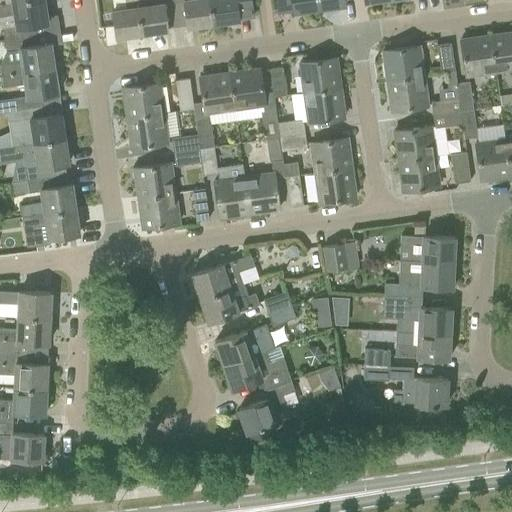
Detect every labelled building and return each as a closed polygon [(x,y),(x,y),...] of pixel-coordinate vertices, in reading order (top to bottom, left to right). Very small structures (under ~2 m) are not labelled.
[(44,0),(25,0),(0,4),(0,22),(4,27),(5,39),(39,34),(37,24),(48,23),(44,0)] [(137,0),(125,0),(127,8),(112,10),(116,37),(142,34),(137,0)] [(137,0),(142,34),(168,30),(167,24),(177,22),(174,0),(137,0)] [(188,27),(213,23),(210,0),(174,0),(177,22),(187,21),(188,27)] [(210,0),(213,23),(240,20),(239,18),(254,16),(251,0),(210,0)] [(277,0),(279,12),(293,10),(294,12),(319,8),(318,0),(277,0)] [(318,0),(319,8),(345,4),(344,0),(318,0)] [(511,32),(491,35),(496,71),(511,68),(511,32)] [(40,44),(39,34),(5,39),(7,51),(0,64),(2,76),(55,68),(51,43),(40,44)] [(496,71),(491,35),(461,39),(467,75),(496,71)] [(433,73),(447,71),(455,70),(454,62),(451,42),(437,45),(440,64),(432,65),(433,73)] [(383,50),(388,80),(423,75),(419,45),(383,50)] [(300,62),(304,93),(340,88),(336,57),(300,62)] [(273,91),(274,97),(287,94),(286,87),(283,67),(270,69),(273,91)] [(14,98),(15,110),(43,105),(42,95),(58,93),(55,68),(2,76),(4,86),(25,83),(27,96),(14,98)] [(265,138),(280,136),(278,122),(274,97),(273,91),(263,93),(260,68),(229,72),(235,110),(236,120),(262,116),(265,138)] [(430,101),(432,114),(461,111),(457,83),(455,70),(447,71),(449,89),(439,90),(440,100),(430,101)] [(211,114),(235,110),(229,72),(200,77),(203,102),(193,103),(194,108),(195,116),(211,114)] [(423,75),(388,80),(392,110),(428,106),(423,75)] [(176,80),(179,100),(180,110),(194,108),(193,103),(190,78),(176,80)] [(470,81),(457,83),(461,111),(474,109),(472,102),(470,81)] [(123,87),(128,118),(164,113),(159,83),(123,87)] [(340,88),(304,93),(308,123),(345,117),(340,88)] [(8,115),(12,146),(65,138),(61,113),(45,115),(43,105),(15,110),(10,110),(10,115),(8,115)] [(474,109),(461,111),(462,125),(464,138),(478,136),(474,109)] [(435,129),(462,125),(461,111),(432,114),(435,129)] [(128,118),(132,148),(168,143),(164,113),(128,118)] [(195,116),(198,134),(200,147),(214,145),(211,114),(195,116)] [(304,119),(278,122),(280,136),(306,133),(304,119)] [(431,125),(395,130),(399,160),(435,155),(431,127),(431,125)] [(280,136),(282,150),(308,146),(306,133),(280,136)] [(174,151),(199,148),(200,147),(198,134),(172,137),(174,151)] [(352,167),(347,137),(311,143),(315,172),(352,167)] [(38,165),(26,167),(28,179),(59,175),(58,165),(69,163),(65,138),(12,146),(0,148),(0,163),(37,158),(38,165)] [(511,175),(506,139),(475,143),(481,179),(511,175)] [(199,148),(201,162),(203,175),(219,173),(214,145),(200,147),(199,148)] [(176,165),(201,162),(199,148),(174,151),(176,165)] [(468,161),(467,151),(452,153),(455,183),(471,181),(468,161)] [(433,186),(439,186),(435,155),(399,160),(403,191),(433,186)] [(135,167),(139,198),(175,192),(170,163),(135,167)] [(243,163),(226,166),(228,179),(215,181),(220,217),(250,213),(245,177),(243,163)] [(280,208),(276,182),(286,181),(285,176),(284,165),(272,166),(273,173),(245,177),(250,213),(280,208)] [(352,167),(315,172),(320,202),(356,197),(352,167)] [(286,181),(287,187),(290,207),(304,205),(299,174),(285,176),(286,181)] [(61,185),(59,175),(28,179),(30,192),(41,190),(43,201),(21,204),(23,217),(76,208),(72,183),(61,185)] [(194,200),(197,220),(209,218),(205,188),(192,190),(194,200)] [(179,222),(175,192),(139,198),(143,228),(179,222)] [(79,234),(76,208),(23,217),(25,227),(46,223),(49,238),(79,234)] [(424,236),(400,235),(399,247),(408,248),(407,260),(454,262),(455,237),(424,235),(424,236)] [(348,268),(344,243),(324,246),(328,271),(348,268)] [(192,274),(200,298),(243,283),(239,272),(255,266),(251,254),(222,264),(222,263),(192,274)] [(384,283),(384,294),(422,296),(422,286),(453,288),(454,262),(407,260),(400,260),(399,284),(384,283)] [(243,283),(200,298),(209,322),(239,312),(239,311),(259,303),(256,293),(248,295),(243,283)] [(0,290),(0,302),(19,304),(19,316),(50,318),(51,292),(20,290),(20,291),(0,290)] [(268,312),(291,304),(286,291),(263,299),(268,312)] [(421,306),(422,296),(384,294),(383,317),(406,319),(405,331),(450,333),(452,308),(421,306)] [(347,324),(347,295),(315,295),(314,323),(347,324)] [(291,304),(268,312),(273,325),(296,317),(291,304)] [(49,343),(50,318),(19,316),(18,329),(0,328),(0,352),(17,353),(18,342),(49,343)] [(215,341),(224,365),(265,350),(261,339),(271,336),(267,324),(246,332),(245,330),(215,341)] [(449,359),(450,333),(405,331),(397,331),(395,356),(418,357),(418,358),(449,359)] [(392,365),(392,351),(364,349),(363,364),(392,365)] [(270,362),(265,350),(224,365),(232,389),(261,379),(265,389),(292,379),(284,357),(270,362)] [(0,373),(16,375),(15,387),(47,388),(48,363),(17,361),(17,353),(0,352),(0,373)] [(363,378),(391,380),(392,365),(363,364),(363,378)] [(405,377),(404,390),(393,390),(392,401),(416,402),(416,403),(447,405),(448,379),(417,376),(417,378),(405,377)] [(295,390),(292,379),(265,389),(268,398),(239,408),(248,432),(267,426),(277,423),(277,422),(298,414),(294,403),(285,406),(281,395),(294,390),(295,390)] [(45,414),(47,388),(15,387),(14,400),(0,399),(0,422),(13,423),(14,413),(45,414)] [(326,419),(334,429),(346,419),(338,410),(326,419)] [(43,460),(44,434),(13,433),(13,423),(0,422),(0,457),(11,458),(11,459),(43,460)] [(271,437),(267,426),(248,432),(252,444),(271,437)]
